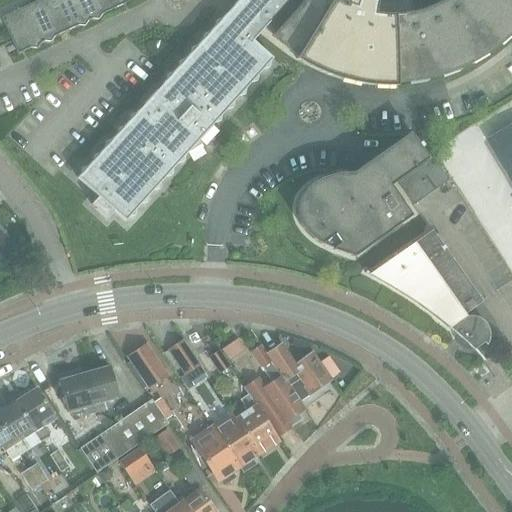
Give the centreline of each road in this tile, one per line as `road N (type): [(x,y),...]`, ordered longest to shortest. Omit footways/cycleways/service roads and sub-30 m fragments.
road 1 (secondary): [(474,433),(393,354),(337,322),(212,298)]
road 2 (unknown): [(511,102),(463,131),(457,143),(511,251)]
road 3 (residential): [(308,463),(381,454),(386,424),(362,415),(343,420)]
road 4 (secondary): [(212,298),(73,311)]
road 5 (residential): [(62,282),(30,208),(0,173)]
